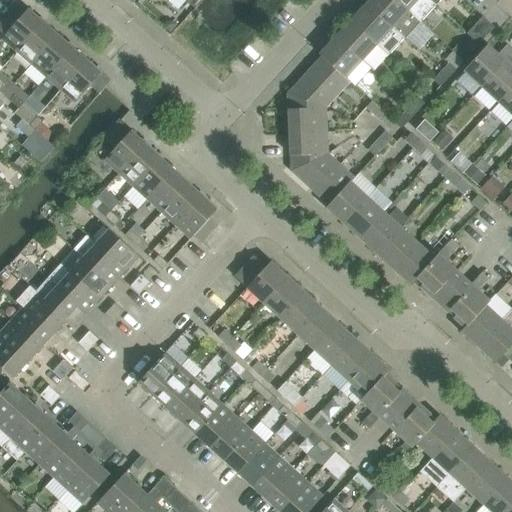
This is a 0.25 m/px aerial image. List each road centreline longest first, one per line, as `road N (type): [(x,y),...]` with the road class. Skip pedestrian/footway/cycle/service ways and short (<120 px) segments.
road 1 (residential): [(220,511),(99,395),(259,213)]
road 2 (residential): [(511,410),(444,350),(401,340),(259,213)]
road 3 (residential): [(225,112),(97,0)]
road 4 (residential): [(225,112),(327,0)]
road 5 (residential): [(259,213),(195,152),(225,112)]
